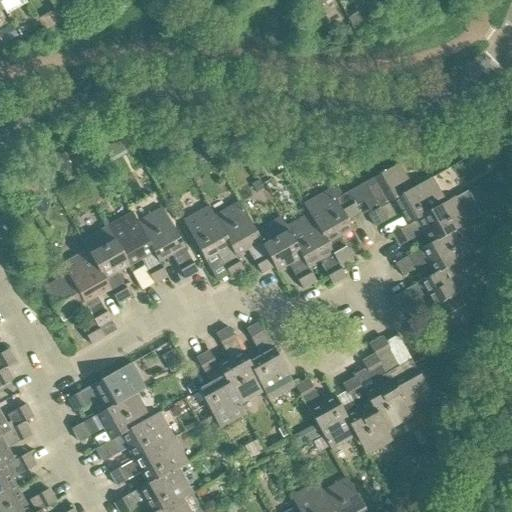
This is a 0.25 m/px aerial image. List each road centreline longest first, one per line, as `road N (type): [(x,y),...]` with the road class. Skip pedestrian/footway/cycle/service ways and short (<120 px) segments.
road 1 (tertiary): [(511,48),(455,100),(388,120),(132,99),(65,114),(0,143)]
road 2 (residential): [(264,311),(366,289),(388,326),(297,375)]
road 3 (residential): [(50,384),(184,311),(264,311)]
road 4 (unclassified): [(50,384),(46,419),(97,511)]
